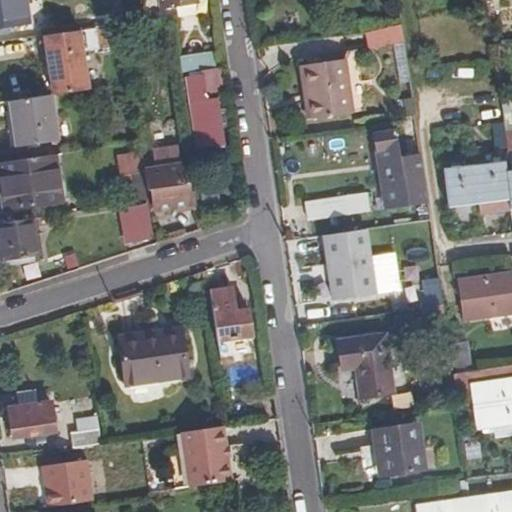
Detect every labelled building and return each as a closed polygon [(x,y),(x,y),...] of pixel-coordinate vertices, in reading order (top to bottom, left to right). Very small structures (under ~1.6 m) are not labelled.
[(0,0),(0,30),(29,26),(25,0),(0,0)] [(160,0),(162,10),(197,4),(196,0),(160,0)] [(126,23),(100,27),(46,35),(55,95),(90,91),(83,51),(129,44),(126,23)] [(400,25),(365,32),(369,48),(384,46),(404,41),(400,25)] [(188,73),(217,68),(215,53),(178,58),(181,72),(188,73)] [(311,88),(315,118),(353,112),(345,59),(301,66),(304,89),(311,88)] [(134,74),(135,83),(136,93),(151,91),(149,72),(134,74)] [(181,72),(184,94),(191,93),(188,76),(188,73),(181,72)] [(188,76),(191,93),(200,148),(218,146),(212,102),(208,102),(204,74),(188,76)] [(309,119),(315,118),(311,88),(304,89),(309,119)] [(55,95),(13,101),(20,146),(60,141),(55,95)] [(507,131),(506,122),(497,123),(500,152),(510,151),(507,131)] [(429,202),(422,153),(399,156),(396,130),(373,134),(375,150),(380,149),(390,208),(429,202)] [(147,164),(152,192),(154,192),(157,211),(194,205),(190,181),(186,181),(179,141),(156,144),(157,153),(159,163),(147,164)] [(157,153),(146,154),(146,155),(147,164),(159,163),(157,153)] [(139,204),(152,203),(152,192),(147,164),(146,155),(125,158),(127,176),(134,175),(139,204)] [(58,156),(6,163),(10,190),(5,191),(7,209),(63,201),(58,156)] [(511,174),(508,175),(507,166),(448,173),(453,212),(483,209),(484,217),(511,214),(511,174)] [(303,202),(306,221),(368,212),(365,192),(303,202)] [(34,220),(0,224),(0,232),(4,260),(38,255),(34,220)] [(363,229),(325,236),(330,263),(327,264),(334,301),(377,294),(370,257),(368,258),(363,229)] [(465,317),(511,311),(511,273),(460,280),(465,317)] [(440,278),(424,280),(427,302),(444,300),(440,278)] [(235,291),(213,295),(219,343),(254,340),(250,312),(238,314),(235,291)] [(414,293),(392,297),(393,311),(417,308),(414,293)] [(445,305),(434,306),(442,359),(452,358),(445,305)] [(128,386),(190,375),(184,336),(145,343),(144,336),(119,340),(128,386)] [(360,398),(391,393),(384,337),(338,344),(342,370),(356,369),(360,398)] [(254,340),(219,343),(221,360),(256,355),(254,340)] [(473,369),(468,342),(452,345),(456,372),(473,369)] [(511,363),(478,369),(486,423),(511,419),(511,363)] [(14,438),(57,431),(54,404),(10,410),(14,438)] [(183,431),(190,486),(233,480),(225,425),(183,431)] [(384,476),(425,470),(418,425),(373,431),(374,445),(379,444),(384,476)] [(102,444),(100,428),(72,432),(74,448),(102,444)] [(511,511),(511,496),(473,502),(474,511),(511,511)] [(474,511),(473,502),(424,508),(424,511),(474,511)]
